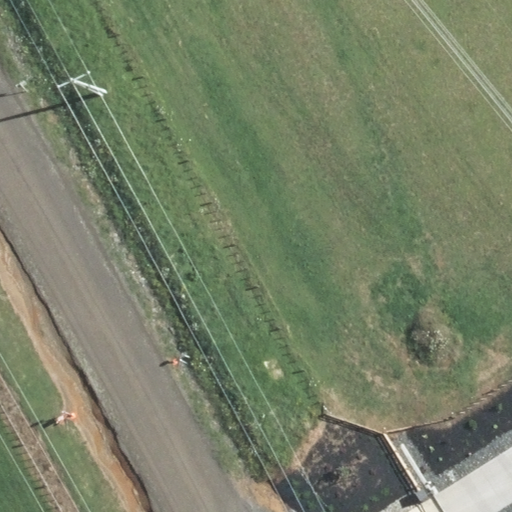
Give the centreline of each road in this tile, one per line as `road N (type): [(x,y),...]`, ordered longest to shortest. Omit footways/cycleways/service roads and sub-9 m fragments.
road 1 (residential): [(0,142),(201,511)]
road 2 (unknown): [(355,511),(511,409)]
